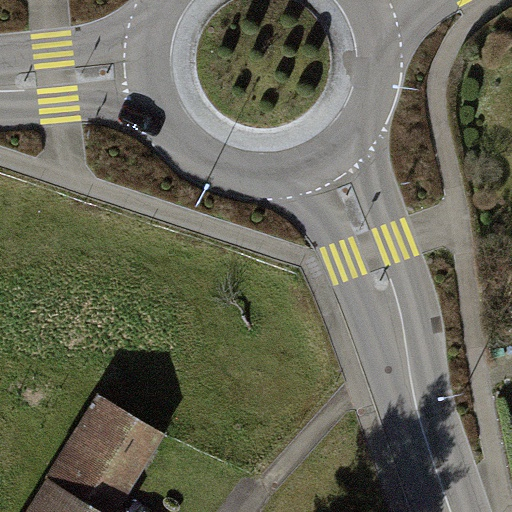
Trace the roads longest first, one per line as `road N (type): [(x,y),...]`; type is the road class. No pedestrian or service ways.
road 1 (residential): [(455,511),(330,161)]
road 2 (tertiary): [(150,70),(159,109),(182,142),(214,166),(253,178),(293,176),(330,161)]
road 3 (tertiary): [(330,161),(377,106),(382,34),(368,0)]
road 4 (tertiary): [(0,77),(150,70)]
